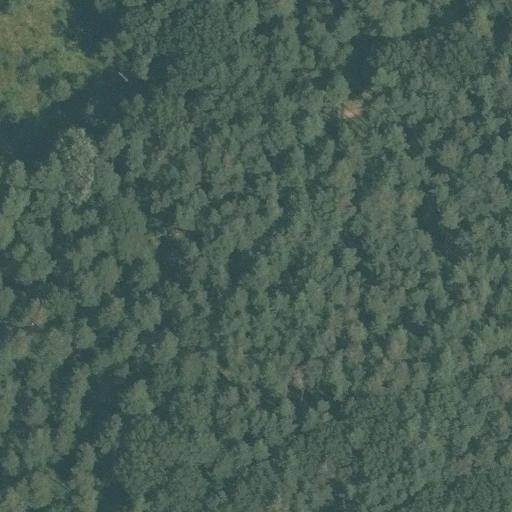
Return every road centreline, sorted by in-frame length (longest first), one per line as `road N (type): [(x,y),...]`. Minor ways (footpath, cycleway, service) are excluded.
road 1 (track): [(0,184),(511,78)]
road 2 (track): [(160,511),(224,462),(312,418),(391,395),(511,392)]
road 3 (track): [(224,462),(156,151)]
